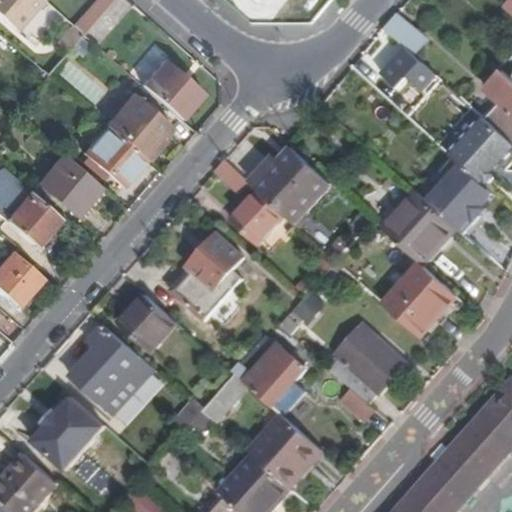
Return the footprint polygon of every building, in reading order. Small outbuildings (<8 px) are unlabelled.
[(0,0),(0,17),(19,34),(47,3),(43,0),(0,0)] [(100,0),(75,28),(83,35),(113,0),(100,0)] [(385,30),(409,51),(420,38),(421,39),(424,35),(399,13),(385,30)] [(75,28),(70,23),(54,41),(67,53),(83,35),(75,28)] [(385,30),(377,39),(386,47),(389,45),(400,55),(383,76),(400,91),(409,80),(424,93),(438,77),(416,58),(409,51),(385,30)] [(420,38),(409,51),(416,58),(430,41),(424,35),(421,39),(420,38)] [(180,120),(203,94),(163,60),(141,86),(180,120)] [(25,81),(35,90),(47,75),(38,67),(25,81)] [(511,80),(503,73),(486,93),(500,106),(487,121),(511,143),(511,80)] [(105,126),(107,128),(144,160),(161,139),(171,128),(132,94),(105,126)] [(473,109),(440,145),(488,189),(500,177),(496,173),(511,155),(511,143),(487,121),(473,109)] [(122,188),(145,161),(144,160),(107,128),(84,154),(122,188)] [(164,141),(161,139),(144,160),(145,161),(146,162),(164,141)] [(281,159),(255,188),(259,191),(286,216),(291,221),(303,208),(329,180),(292,147),(281,159)] [(398,177),(410,187),(427,168),(405,147),(389,164),(400,175),(398,177)] [(250,179),(259,168),(238,149),(228,160),(250,179)] [(276,154),(249,183),(255,188),(281,159),(276,154)] [(101,189),(61,155),(36,184),(75,218),(101,189)] [(226,162),(217,172),(236,189),(245,179),(226,162)] [(57,219),(1,168),(0,169),(0,216),(33,246),(57,219)] [(286,216),(259,191),(233,221),(260,245),(286,216)] [(416,193),(383,230),(422,265),(424,267),(457,230),(416,193)] [(291,221),(297,226),(309,214),(303,208),(291,221)] [(218,237),(189,270),(192,272),(172,293),(204,321),(241,280),(233,272),(244,259),(218,237)] [(11,254),(0,267),(0,290),(18,306),(40,280),(11,254)] [(422,265),(385,305),(422,339),(459,298),(424,267),(422,265)] [(153,353),(179,324),(146,294),(119,325),(153,353)] [(297,308),(281,326),(287,331),(303,313),(297,308)] [(141,358),(105,326),(90,344),(97,350),(73,377),(102,402),(112,391),(128,372),(141,358)] [(364,328),(327,368),(353,391),(369,406),(406,364),(364,328)] [(249,370),(241,363),(232,373),(236,376),(249,388),(273,408),(295,384),(307,370),(279,346),(253,377),(247,372),(249,370)] [(138,382),(128,372),(112,391),(122,400),(138,382)] [(215,423),(234,440),(241,432),(224,417),(249,388),(236,376),(203,413),(215,423)] [(511,381),(470,429),(396,511),(458,511),(511,451),(511,381)] [(305,393),(295,384),(273,408),(282,415),(283,417),(305,393)] [(369,406),(353,391),(342,403),(365,424),(376,412),(369,406)] [(32,434),(69,470),(108,430),(71,394),(32,434)] [(186,433),(192,426),(203,413),(192,403),(175,423),(186,433)] [(203,413),(192,426),(204,436),(215,423),(203,413)] [(291,489),(323,451),(283,417),(282,415),(249,453),(254,457),(291,489)] [(25,456),(35,465),(47,451),(24,432),(12,445),(25,456)] [(74,471),(99,494),(100,492),(126,464),(100,442),(74,471)] [(170,451),(160,463),(177,477),(187,466),(170,451)] [(0,495),(0,500),(13,511),(37,511),(60,487),(35,465),(25,456),(11,472),(17,477),(0,495)] [(240,511),(271,511),(291,489),(254,457),(220,494),(228,501),(240,511)] [(100,492),(99,494),(104,498),(131,468),(126,464),(100,492)] [(0,495),(17,477),(11,472),(0,484),(0,495)] [(137,511),(162,511),(137,489),(125,502),(137,511)] [(218,511),(240,511),(228,501),(218,511)]
